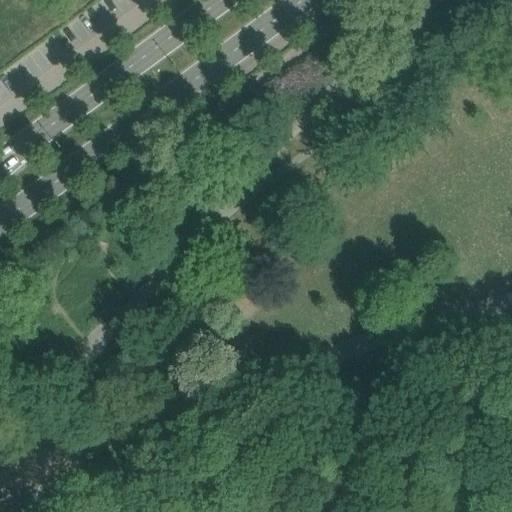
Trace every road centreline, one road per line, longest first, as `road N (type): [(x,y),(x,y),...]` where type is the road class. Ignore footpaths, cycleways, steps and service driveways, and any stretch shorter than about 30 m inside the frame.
road 1 (secondary): [(0,226),(306,0)]
road 2 (secondary): [(238,0),(0,171)]
road 3 (residential): [(0,115),(155,0)]
